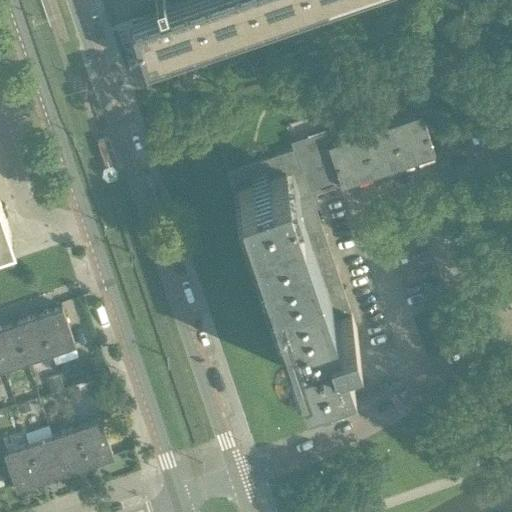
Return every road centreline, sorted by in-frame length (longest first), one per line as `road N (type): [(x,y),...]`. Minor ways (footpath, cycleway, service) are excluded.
road 1 (tertiary): [(233,479),(71,0)]
road 2 (residential): [(422,389),(361,201),(511,150)]
road 3 (tertiary): [(91,237),(180,496)]
road 4 (tertiary): [(10,0),(91,237)]
road 5 (residential): [(422,389),(314,451),(233,479)]
road 6 (residential): [(0,130),(25,207),(91,237)]
